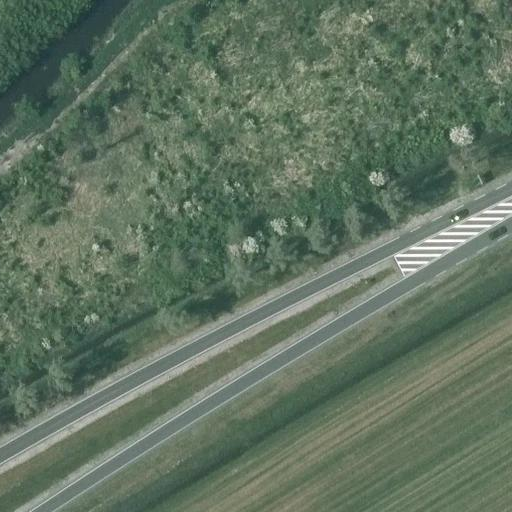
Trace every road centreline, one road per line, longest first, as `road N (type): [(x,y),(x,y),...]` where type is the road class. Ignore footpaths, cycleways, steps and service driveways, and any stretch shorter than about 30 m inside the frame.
road 1 (primary): [(511,186),(0,454)]
road 2 (primary): [(40,511),(511,223)]
